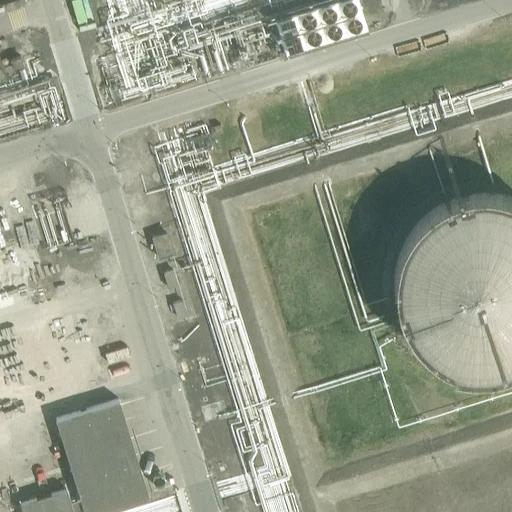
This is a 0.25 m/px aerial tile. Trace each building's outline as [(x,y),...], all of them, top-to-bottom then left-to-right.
[(310,0),(269,13),(281,51),(353,29),(343,0),(310,0)] [(20,57),(10,60),(13,70),(23,67),(20,57)] [(511,189),(504,188),(496,186),(485,186),(477,186),(465,188),(454,191),(448,194),(440,198),(433,203),(420,213),(410,226),(405,234),(400,244),(397,252),(395,262),(393,271),(393,279),(393,289),(395,297),(397,305),(400,314),(404,323),(408,330),(412,336),(419,344),(425,350),(433,356),(440,360),(448,365),(457,368),(467,371),(483,373),(490,373),(503,371),(511,370),(511,369),(511,189)] [(175,253),(168,231),(151,237),(158,259),(175,253)] [(173,268),(162,272),(167,288),(178,285),(173,268)] [(187,315),(182,299),(172,302),(176,318),(187,315)] [(66,488),(20,503),(22,511),(73,511),(83,508),(83,511),(99,511),(148,497),(119,399),(55,419),(79,499),(70,502),(66,488)]
